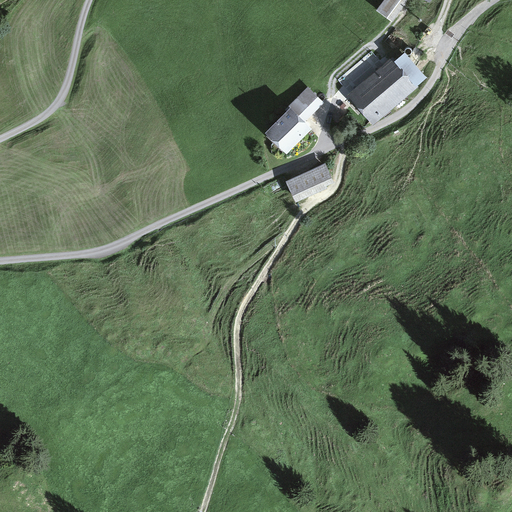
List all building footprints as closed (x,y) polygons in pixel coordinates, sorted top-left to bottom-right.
[(382,0),(376,10),(391,21),(407,0),(421,0),(427,4),(429,0),(382,0)] [(406,53),(414,61),(421,55),(410,43),(395,58),(397,61),(406,53)] [(352,95),(375,121),(417,83),(394,58),(382,69),(366,52),(348,68),(364,85),(352,95)] [(286,152),(309,129),(301,122),(320,102),(309,91),(267,134),(286,152)] [(295,201),(333,184),(324,163),(286,181),(295,201)]
